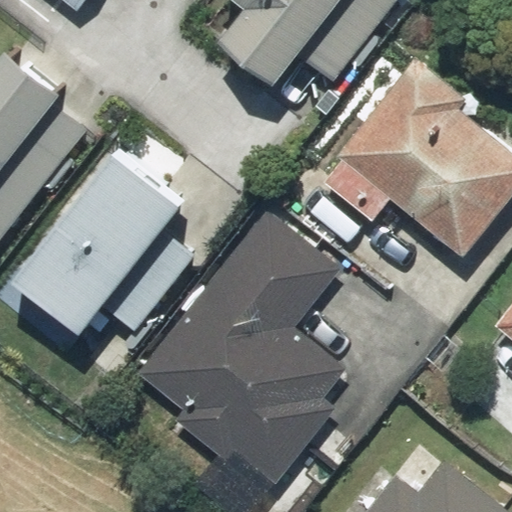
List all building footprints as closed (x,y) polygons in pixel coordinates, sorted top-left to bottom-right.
[(98,0),(80,0),(91,9),(98,0)] [(294,81),(356,0),(250,0),(260,7),(237,37),(294,81)] [(0,71),(0,202),(94,76),(39,36),(8,78),(0,71)] [(484,93),(435,53),(390,108),(376,97),(326,160),(390,212),(410,187),(487,249),(511,217),(511,123),(480,98),(484,93)] [(212,194),(146,140),(43,266),(109,320),(212,194)] [(357,258),(285,202),(156,367),(198,399),(189,411),(240,451),(246,443),(290,477),(351,399),(341,392),(364,362),(309,319),(357,258)] [(511,511),(511,497),(458,455),(432,488),(407,469),(373,511),(511,511)]
